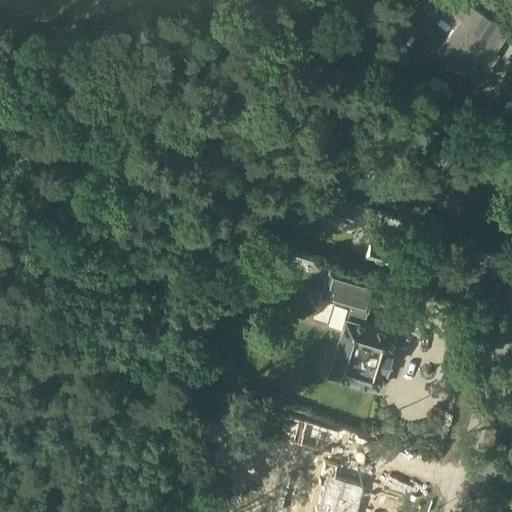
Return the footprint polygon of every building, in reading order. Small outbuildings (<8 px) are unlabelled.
[(432,0),(460,18),(437,54),(467,74),(478,58),(486,63),(507,31),(469,5),(468,6),(459,0),(432,0)] [(450,121),(421,103),(413,116),(433,128),(432,131),(441,136),(450,121)] [(394,155),(408,163),(413,152),(400,145),(394,155)] [(461,215),(469,201),(473,200),(476,194),(474,191),(476,187),(469,183),(476,170),(456,159),(434,200),(461,215)] [(350,221),(355,208),(316,195),(312,209),(350,221)] [(236,216),(233,230),(256,234),(258,221),(236,216)] [(401,241),(386,236),(387,235),(374,231),(366,254),(396,264),(397,260),(430,270),(432,266),(435,265),(436,259),(434,257),(436,251),(402,240),(401,241)] [(278,263),(290,266),(294,254),(281,250),(278,263)] [(367,310),(375,282),(329,268),(321,296),(349,304),(345,317),(345,316),(328,372),(377,387),(384,367),(385,367),(390,353),(388,352),(394,331),(363,322),(366,310),(367,310)] [(319,448),(325,424),(271,410),(265,433),(319,448)] [(305,462),(301,475),(309,477),(299,511),(340,511),(350,480),(321,472),(322,466),(305,462)]
